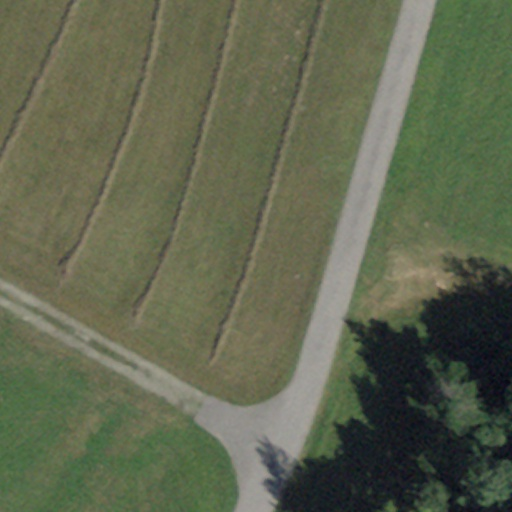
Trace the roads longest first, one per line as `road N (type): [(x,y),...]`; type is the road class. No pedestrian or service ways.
road 1 (unclassified): [(254,511),(285,456),(423,0)]
road 2 (track): [(0,295),(285,456)]
road 3 (track): [(363,203),(480,274),(511,283)]
